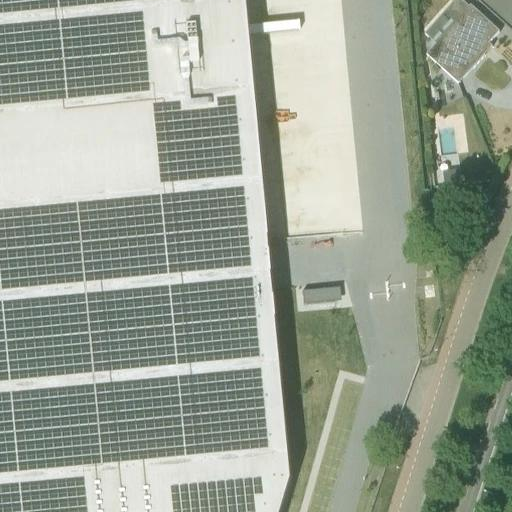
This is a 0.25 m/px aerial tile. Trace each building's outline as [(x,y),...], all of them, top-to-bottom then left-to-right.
[(0,0),(0,511),(275,511),(285,481),(242,0),(0,0)] [(470,8),(460,0),(457,0),(445,14),(460,27),(441,49),(437,45),(427,56),(459,85),(486,56),(482,53),(501,33),(472,7),(470,8)] [(385,52),(386,77),(406,76),(405,51),(385,52)] [(458,172),(445,173),(446,185),(459,183),(458,172)] [(303,306),(336,303),(335,290),(302,293),(303,306)] [(332,332),(333,356),(358,355),(357,331),(332,332)]
